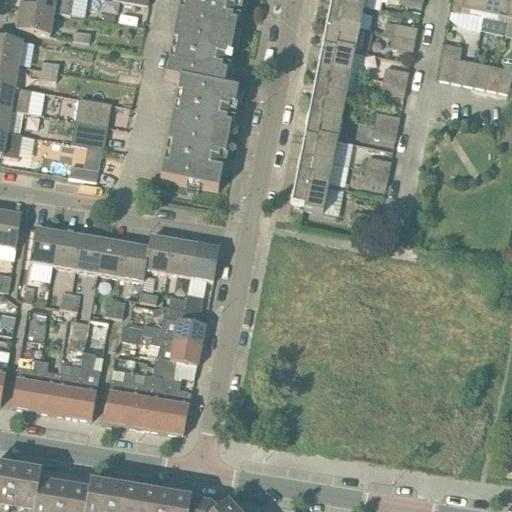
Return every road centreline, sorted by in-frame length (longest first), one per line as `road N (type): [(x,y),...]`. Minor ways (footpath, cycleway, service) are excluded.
road 1 (residential): [(247,241),(0,193)]
road 2 (residential): [(247,241),(295,0)]
road 3 (residential): [(206,473),(247,241)]
road 4 (residential): [(206,473),(0,441)]
road 5 (residential): [(400,509),(206,473)]
